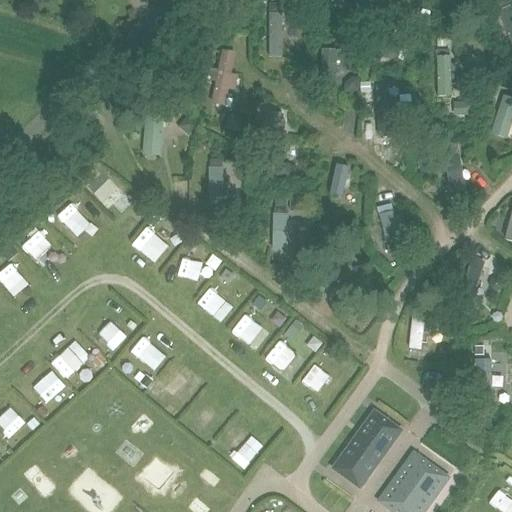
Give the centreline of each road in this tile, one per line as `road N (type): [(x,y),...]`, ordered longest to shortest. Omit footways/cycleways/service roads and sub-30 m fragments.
road 1 (track): [(0,359),(84,284),(120,279),(297,423),(318,451)]
road 2 (unclassified): [(177,0),(0,157)]
road 3 (track): [(459,232),(278,86)]
